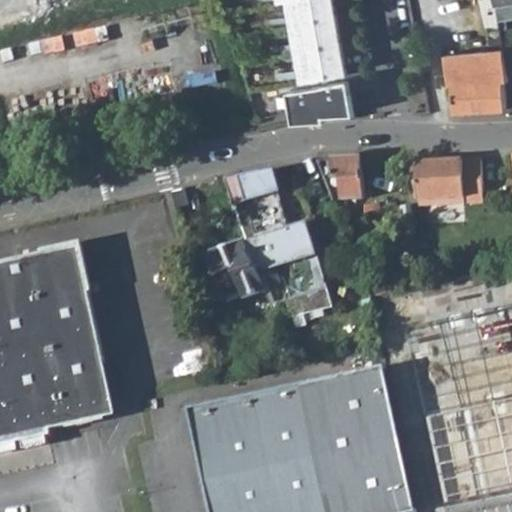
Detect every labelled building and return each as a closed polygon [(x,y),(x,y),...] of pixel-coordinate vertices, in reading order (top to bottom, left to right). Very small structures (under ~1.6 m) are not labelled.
[(281,0),(282,1),(286,0),(294,0),(309,86),(348,79),(334,0),(281,0)] [(511,0),(494,0),(499,23),(503,48),(508,76),(511,75),(511,27),(507,28),(506,21),(511,19),(511,0)] [(453,84),(454,111),(507,108),(505,81),(508,81),(508,76),(503,48),(446,54),(450,84),(453,84)] [(316,119),(355,117),(348,79),(309,86),(292,89),(298,120),(316,119)] [(333,157),(333,177),(333,179),(334,181),(334,184),(339,188),(341,187),(341,200),(364,198),(363,156),(333,157)] [(480,157),(411,161),(420,206),(483,202),(480,157)] [(257,171),(226,179),(242,237),(244,241),(290,228),(277,183),(257,171)] [(290,228),(244,241),(259,275),(274,271),(279,281),(283,280),(289,301),(272,306),(279,322),(324,310),(309,259),(320,256),(310,223),(290,228)] [(203,303),(211,301),(242,292),(244,299),(266,292),(259,275),(244,241),(198,255),(190,258),(203,303)] [(117,413),(81,243),(27,256),(0,262),(0,448),(16,445),(56,436),(54,428),(66,425),(117,413)] [(511,493),(511,308),(409,328),(445,507),(511,493)] [(386,367),(188,409),(209,511),(408,511),(419,510),(386,367)]
